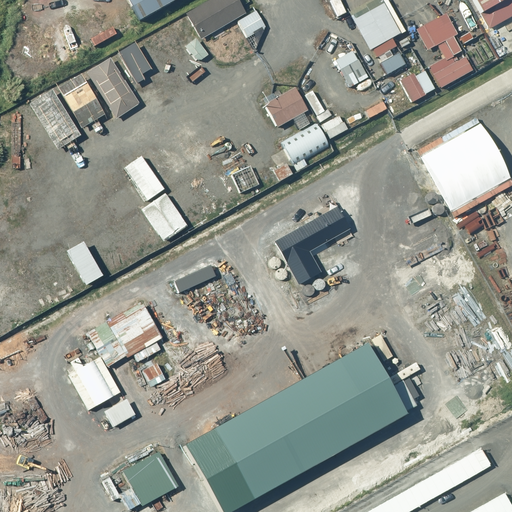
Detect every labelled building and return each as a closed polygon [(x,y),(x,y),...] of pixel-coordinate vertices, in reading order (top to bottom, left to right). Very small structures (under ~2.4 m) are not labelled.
[(123,0),(136,21),(173,0),(123,0)] [(237,22),(246,40),(265,31),(256,13),(247,17),(239,0),(236,0),(235,0),(216,0),(175,20),(182,34),(191,29),(197,42),(237,22)] [(511,0),(472,0),(476,6),(470,9),(474,16),(478,13),(487,30),(511,15),(511,0)] [(97,21),(87,26),(97,47),(107,42),(97,21)] [(132,51),(105,61),(114,84),(111,85),(118,104),(159,88),(158,85),(186,74),(169,28),(137,40),(149,71),(141,74),(132,51)] [(443,42),(451,57),(459,52),(451,37),(443,42)] [(399,50),(410,69),(420,64),(409,45),(399,50)] [(447,56),(437,61),(442,69),(430,76),(438,89),(470,71),(462,58),(451,64),(447,56)] [(46,68),(50,74),(56,68),(52,63),(46,68)] [(108,87),(98,67),(69,82),(78,98),(90,121),(118,106),(108,87)] [(409,103),(432,90),(422,72),(413,78),(411,75),(398,82),(409,103)] [(68,133),(90,121),(78,98),(74,100),(66,85),(43,96),(60,129),(65,126),(68,133)] [(308,113),(294,90),(283,96),(280,90),(260,101),(277,131),(308,113)] [(392,94),(381,101),(390,118),(402,111),(392,94)] [(56,123),(56,122),(35,121),(35,123),(6,122),(5,148),(14,148),(22,149),(55,150),(56,123)] [(231,153),(216,124),(170,148),(177,161),(160,170),(169,186),(231,153)] [(289,162),(292,169),(329,152),(316,126),(280,143),(284,152),(272,157),(277,168),(289,162)] [(22,149),(14,148),(5,153),(9,163),(0,167),(0,196),(19,187),(37,178),(22,149)] [(261,172),(251,153),(243,158),(253,176),(261,172)] [(225,171),(242,205),(262,195),(244,161),(225,171)] [(243,205),(224,170),(216,174),(212,167),(193,177),(215,220),(243,205)] [(34,208),(71,188),(61,168),(23,189),(34,208)] [(159,189),(166,185),(158,171),(151,176),(148,171),(138,178),(132,169),(113,182),(135,216),(164,197),(159,189)] [(213,216),(192,184),(167,200),(187,230),(188,232),(213,216)] [(19,187),(0,196),(0,228),(32,212),(19,187)] [(167,200),(165,197),(141,214),(142,216),(162,246),(187,230),(167,200)] [(339,242),(354,234),(339,206),(299,227),(312,251),(337,238),(339,242)] [(75,234),(60,209),(40,221),(41,224),(24,234),(38,256),(75,234)] [(162,246),(142,216),(118,233),(135,260),(137,263),(162,246)] [(0,263),(26,249),(12,225),(0,231),(0,263)] [(118,233),(114,227),(88,241),(109,274),(135,260),(118,233)] [(87,290),(108,277),(84,236),(61,249),(87,290)] [(83,287),(58,248),(35,261),(58,300),(83,287)] [(0,297),(18,288),(4,263),(0,265),(0,297)] [(5,302),(19,330),(59,307),(44,281),(5,302)] [(104,323),(124,359),(131,356),(135,364),(157,351),(152,342),(159,339),(139,303),(104,323)] [(0,340),(16,331),(1,304),(0,304),(0,340)] [(98,373),(90,358),(63,371),(71,387),(98,373)] [(165,380),(157,365),(141,374),(149,389),(165,380)] [(165,390),(149,399),(157,414),(173,404),(165,390)] [(413,511),(489,469),(478,450),(369,511),(413,511)] [(122,473),(137,501),(172,481),(157,454),(122,473)] [(360,477),(347,454),(329,465),(342,487),(360,477)] [(324,495),(311,475),(294,486),(308,506),(324,495)] [(511,511),(511,509),(504,495),(474,511),(511,511)]
